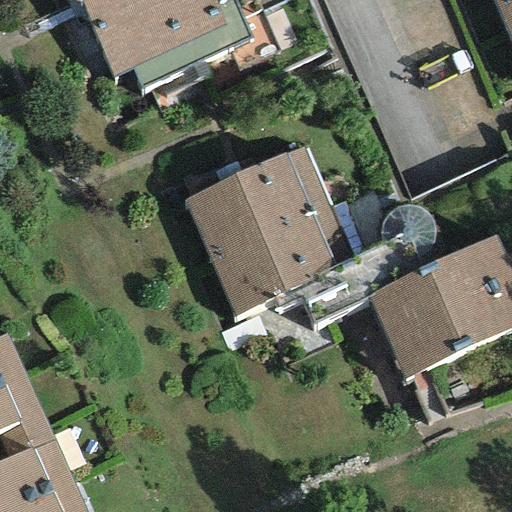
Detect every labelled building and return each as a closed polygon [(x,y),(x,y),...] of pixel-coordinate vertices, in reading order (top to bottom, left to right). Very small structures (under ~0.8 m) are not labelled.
[(212,0),(72,0),(118,112),(238,64),(212,0)] [(511,0),(500,0),(511,31),(511,0)] [(331,184),(190,241),(240,367),(382,310),(331,184)] [(511,295),(508,285),(368,340),(400,421),(511,377),(511,295)] [(72,511),(0,363),(0,511),(72,511)]
